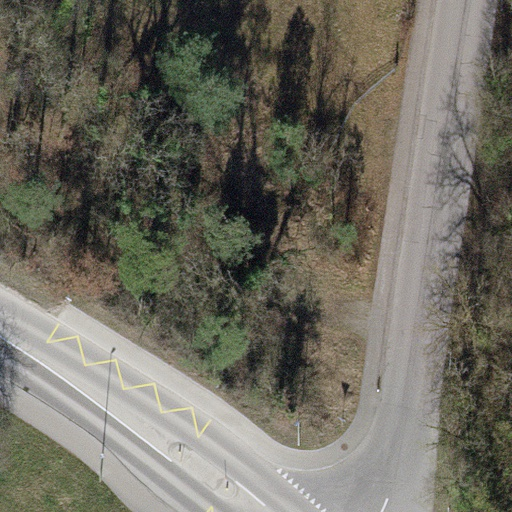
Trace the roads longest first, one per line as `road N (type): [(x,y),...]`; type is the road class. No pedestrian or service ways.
road 1 (unclassified): [(383,511),(409,424),(472,0)]
road 2 (primary): [(0,339),(204,467),(258,511)]
